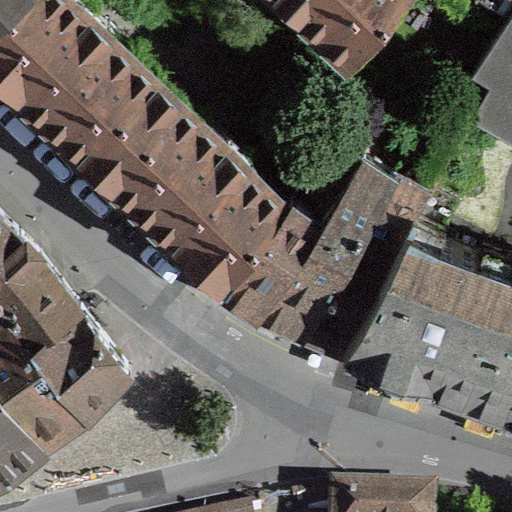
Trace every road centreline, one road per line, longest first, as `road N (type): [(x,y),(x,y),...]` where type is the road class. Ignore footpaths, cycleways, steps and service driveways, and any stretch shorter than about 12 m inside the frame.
road 1 (residential): [(348,417),(204,341),(104,256),(0,149)]
road 2 (residential): [(84,511),(242,467),(348,417)]
road 3 (residential): [(348,417),(511,465)]
